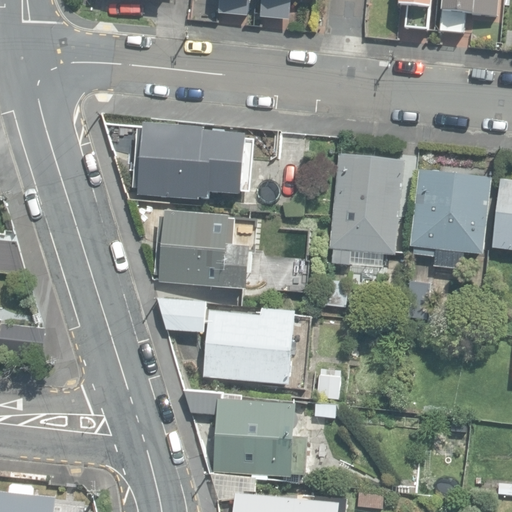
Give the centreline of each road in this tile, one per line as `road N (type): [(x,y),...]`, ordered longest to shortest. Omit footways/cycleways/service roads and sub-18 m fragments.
road 1 (residential): [(32,66),(108,63),(511,103)]
road 2 (residential): [(32,66),(142,432)]
road 3 (unclassified): [(0,418),(142,432)]
